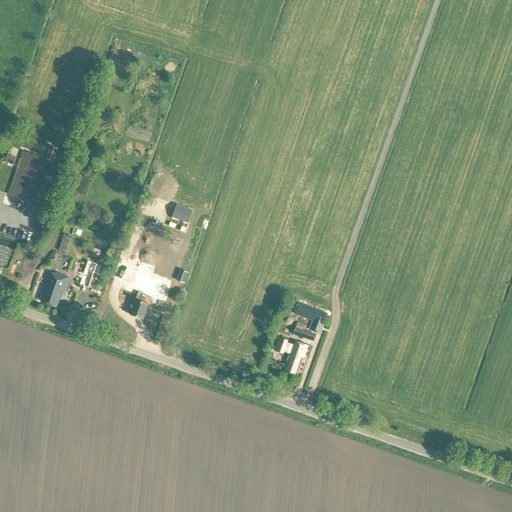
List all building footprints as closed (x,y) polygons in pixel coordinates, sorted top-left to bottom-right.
[(46,159),(23,151),(8,194),(40,205),(54,162),(53,162),(58,147),(54,145),(53,148),(50,147),(46,159)] [(188,224),(192,211),(176,205),(172,218),(188,224)] [(66,253),(71,237),(65,234),(59,250),(66,253)] [(156,276),(161,261),(127,250),(122,266),(156,276)] [(89,287),(94,273),(85,270),(79,284),(89,287)] [(43,290),(46,291),(42,303),(57,308),(60,300),(61,300),(63,295),(64,295),(70,278),(57,273),(56,275),(48,272),(43,290)] [(136,276),(130,293),(156,302),(156,301),(163,304),(167,295),(161,293),(163,286),(136,276)] [(328,312),(304,303),(300,315),(323,324),(328,312)] [(298,321),(295,333),(303,335),(301,340),(315,344),(318,332),(305,328),(306,323),(298,321)] [(293,341),(292,343),(287,341),(287,339),(279,337),(275,349),(283,352),(284,350),(289,352),(288,355),(289,355),(287,362),(289,363),(286,371),(295,374),(296,371),(298,372),(302,359),(303,360),(307,345),(293,341)]
